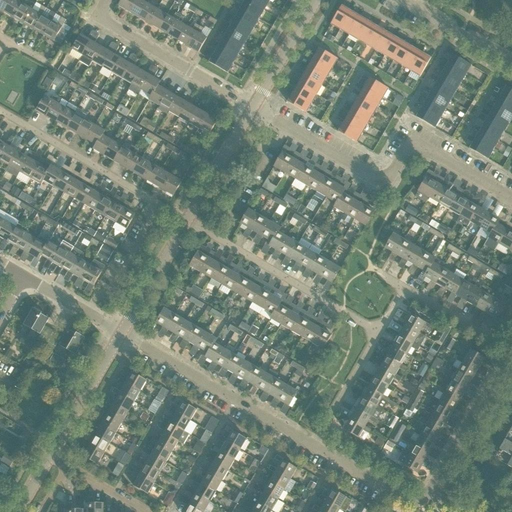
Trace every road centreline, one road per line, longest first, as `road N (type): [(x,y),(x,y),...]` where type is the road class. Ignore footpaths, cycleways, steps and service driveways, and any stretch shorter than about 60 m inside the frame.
road 1 (unclassified): [(511,198),(426,149),(408,151),(388,178),(372,176),(254,108)]
road 2 (residential): [(121,334),(316,446)]
road 3 (residential): [(378,335),(187,222)]
road 4 (residential): [(254,108),(107,24),(107,0)]
road 5 (residential): [(153,201),(0,113)]
road 6 (unclassified): [(430,493),(511,352)]
road 7 (residential): [(153,201),(146,215),(153,219),(108,300),(99,295),(87,316)]
road 8 (tertiary): [(51,453),(121,334)]
road 9 (tertiary): [(187,222),(254,108)]
road 10 (tertiary): [(121,334),(187,222)]
road 11 (residential): [(316,446),(407,498),(430,493)]
road 12 (residential): [(316,446),(378,335)]
road 13 (tertiary): [(254,108),(315,0)]
road 14 (unclassified): [(511,61),(404,0)]
road 15 (residential): [(511,350),(405,288)]
